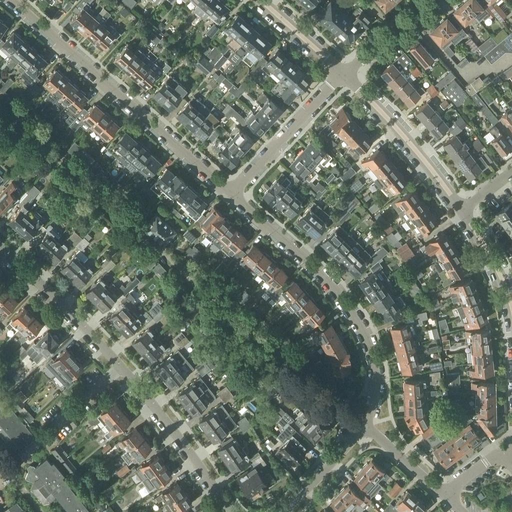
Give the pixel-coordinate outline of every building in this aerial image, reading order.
[(62,7),(66,11),(72,3),(69,1),(68,0),(62,7)] [(70,20),(72,22),(71,23),(77,28),(78,27),(89,15),(93,11),(89,7),(90,6),(88,5),(91,0),(81,0),(76,7),(79,10),(70,20)] [(123,0),(122,1),(126,5),(130,9),(134,5),(129,1),(128,0),(123,0)] [(208,14),(220,0),(219,0),(203,0),(199,6),(208,14)] [(220,0),(208,14),(217,22),(229,9),(220,0)] [(327,24),(339,10),(335,6),(337,5),(332,0),(318,15),(327,24)] [(376,0),(385,9),(394,1),(392,0),(376,0)] [(475,0),(466,0),(463,3),(473,16),(474,17),(477,21),(478,22),(482,18),(484,20),(488,17),(490,19),(494,15),(487,6),(486,4),(482,8),(475,0)] [(488,0),(489,1),(486,4),(487,6),(494,15),(500,21),(506,16),(497,5),(498,4),(496,2),(498,0),(488,0)] [(469,19),(474,24),(477,21),(474,17),(473,16),(463,3),(453,11),(464,24),(469,19)] [(79,28),(78,29),(83,34),(84,32),(86,34),(99,20),(107,11),(103,8),(98,14),(95,17),(95,16),(93,18),(89,15),(78,27),(79,28)] [(336,32),(348,19),(344,15),(346,13),(341,8),(339,10),(327,24),(336,32)] [(129,13),(124,9),(120,14),(125,18),(129,13)] [(99,20),(86,34),(88,36),(87,37),(92,42),(93,41),(94,41),(105,29),(101,25),(103,23),(106,20),(106,19),(110,14),(107,11),(99,20)] [(348,19),(336,32),(340,36),(340,37),(347,44),(354,37),(361,30),(360,29),(363,27),(364,28),(371,21),(361,11),(354,20),(350,17),(348,19)] [(226,44),(246,22),(237,15),(221,33),(225,37),(224,38),(223,38),(221,40),(226,44)] [(465,35),(463,33),(458,28),(456,30),(446,18),(438,25),(448,37),(454,44),(465,35)] [(140,22),(135,27),(139,31),(144,26),(140,22)] [(161,22),(157,27),(161,31),(164,28),(165,26),(161,22)] [(234,51),(254,29),(246,22),(226,44),(230,47),(231,48),(234,51)] [(102,48),(113,36),(116,39),(121,34),(110,24),(105,29),(94,41),(102,48)] [(206,32),(211,37),(219,28),(213,24),(206,32)] [(454,44),(448,37),(438,25),(430,32),(444,48),(443,49),(449,56),(453,53),(447,46),(452,42),(454,44)] [(242,58),(261,36),(254,29),(234,51),(228,57),(228,58),(218,69),(222,72),(224,71),(228,74),(236,65),(241,58),(242,58)] [(511,30),(510,33),(484,55),(491,63),(508,49),(511,49),(511,30)] [(0,47),(8,55),(21,40),(21,39),(21,38),(21,37),(17,35),(16,35),(13,32),(4,42),(1,40),(0,40),(0,47)] [(156,44),(159,41),(160,40),(152,32),(148,36),(156,44)] [(254,61),(270,43),(261,36),(242,58),(241,58),(250,65),(254,60),(254,61)] [(160,40),(159,41),(167,48),(170,44),(162,37),(160,40)] [(178,48),(182,43),(175,38),(171,43),(178,48)] [(478,47),(470,38),(464,42),(473,52),(478,47)] [(13,59),(7,65),(11,68),(16,62),(30,47),(27,44),(27,43),(24,40),(22,40),(21,40),(8,55),(11,58),(13,59)] [(418,41),(409,49),(425,67),(434,59),(418,41)] [(133,53),(129,50),(132,48),(127,44),(114,59),(122,66),(133,53)] [(210,62),(220,51),(215,46),(207,55),(211,60),(210,61),(210,62)] [(30,47),(16,62),(21,67),(18,70),(21,73),(23,70),(25,69),(38,54),(35,52),(35,50),(32,47),(30,47)] [(130,73),(143,59),(146,56),(138,48),(133,53),(122,66),(130,73)] [(273,71),(285,57),(277,50),(261,67),(257,63),(248,73),(261,84),(273,71)] [(228,58),(228,57),(220,51),(210,62),(218,69),(228,58)] [(193,66),(201,57),(197,53),(189,62),(193,66)] [(391,78),(399,71),(411,61),(404,53),(380,73),(387,81),(390,78),(391,78)] [(21,73),(20,75),(24,79),(22,81),(28,87),(30,89),(39,79),(35,76),(34,75),(46,62),(43,59),(43,57),(40,55),(38,55),(38,54),(25,69),(23,70),(21,73)] [(214,66),(202,55),(194,64),(206,75),(214,66)] [(143,59),(130,73),(137,80),(153,62),(146,56),(143,59)] [(279,79),(293,64),(285,57),(273,71),(277,74),(276,76),(279,79)] [(153,62),(137,80),(146,87),(155,77),(157,79),(163,71),(153,62)] [(280,95),(301,71),(293,64),(279,79),(275,84),(270,89),(274,93),(280,95)] [(248,67),(244,65),(241,69),(236,73),(232,78),(234,80),(236,82),(236,81),(237,83),(248,70),(248,67)] [(412,74),(418,69),(415,65),(409,70),(412,74)] [(511,67),(500,75),(504,81),(509,77),(511,81),(511,67)] [(51,74),(41,85),(43,86),(45,89),(48,86),(51,90),(63,77),(64,76),(58,70),(57,71),(55,69),(51,74)] [(418,69),(412,74),(415,78),(421,73),(418,69)] [(301,71),(280,95),(288,102),(309,79),(301,71)] [(394,89),(406,79),(399,71),(391,78),(390,78),(387,81),(394,89)] [(450,71),(434,86),(436,88),(438,91),(454,76),(450,71)] [(221,81),(221,82),(225,78),(221,74),(215,80),(219,83),(221,81)] [(415,78),(412,74),(406,79),(394,89),(402,98),(404,95),(404,94),(413,87),(410,83),(415,78)] [(160,102),(178,82),(170,75),(153,94),(157,97),(156,98),(160,102)] [(51,90),(46,96),(52,102),(53,103),(55,102),(55,101),(58,98),(71,84),(69,82),(70,81),(66,77),(64,76),(63,77),(51,90)] [(485,85),(482,81),(479,76),(465,86),(471,95),(475,92),(485,85)] [(482,81),(485,85),(491,80),(488,76),(482,81)] [(0,90),(3,93),(13,82),(9,78),(0,87),(0,90)] [(228,90),(228,91),(234,85),(225,78),(221,82),(229,89),(228,90)] [(468,96),(463,91),(454,80),(442,90),(456,106),(468,96)] [(266,86),(270,89),(275,84),(271,81),(266,86)] [(178,82),(160,102),(164,106),(166,105),(169,108),(186,89),(178,82)] [(243,82),(240,86),(244,90),(245,90),(246,91),(250,87),(243,82)] [(55,101),(55,102),(62,108),(78,90),(79,89),(78,89),(73,84),(72,85),(71,84),(58,98),(55,101)] [(430,94),(436,88),(434,86),(432,84),(426,89),(430,94)] [(31,91),(36,95),(41,89),(37,85),(31,91)] [(232,94),(233,94),(237,89),(237,88),(234,85),(228,91),(232,94)] [(237,89),(233,94),(238,98),(244,90),(240,86),(238,88),(237,88),(237,89)] [(404,95),(402,98),(408,106),(425,91),(421,87),(416,91),(413,87),(404,94),(404,95)] [(436,88),(430,94),(433,97),(439,92),(438,91),(436,88)] [(488,104),(494,100),(485,88),(479,92),(488,105),(488,104)] [(69,124),(75,118),(78,115),(74,111),(86,98),(78,90),(62,108),(59,112),(63,116),(67,112),(70,115),(65,120),(69,124)] [(475,92),(471,95),(468,97),(481,111),(492,125),(498,121),(486,107),(475,92)] [(256,101),(259,104),(260,104),(274,117),(281,109),(264,93),(256,101)] [(196,109),(201,103),(193,96),(177,114),(185,121),(196,109)] [(444,109),(450,104),(445,99),(439,105),(444,109)] [(425,118),(434,110),(427,102),(415,113),(422,120),(424,118),(425,118)] [(185,121),(194,130),(205,117),(205,116),(210,111),(213,107),(209,111),(201,103),(196,109),(185,121)] [(86,130),(89,126),(90,124),(102,111),(94,104),(87,112),(83,109),(78,115),(75,118),(69,124),(69,125),(75,131),(80,125),(86,130)] [(228,111),(232,108),(228,104),(221,112),(224,115),(228,111)] [(257,108),(253,112),(254,113),(255,114),(267,125),(274,117),(260,104),(259,104),(257,107),(257,108)] [(205,117),(194,130),(201,136),(221,114),(213,107),(210,111),(205,116),(205,117)] [(228,111),(232,115),(246,128),(250,124),(244,119),(243,119),(232,108),(228,111)] [(511,128),(511,111),(510,108),(502,115),(511,128)] [(350,117),(343,109),(321,130),(322,131),(329,138),(336,130),(348,118),(348,119),(350,117)] [(244,119),(250,124),(259,133),(267,125),(255,114),(254,113),(253,112),(251,110),(246,116),(244,119)] [(429,129),(441,118),(434,110),(425,118),(424,118),(422,120),(429,129)] [(94,128),(98,131),(110,119),(102,111),(90,124),(89,126),(93,130),(94,128)] [(225,116),(221,121),(224,124),(228,119),(232,115),(228,111),(224,115),(225,116)] [(458,125),(464,120),(461,116),(455,121),(458,125)] [(348,118),(336,130),(344,138),(356,126),(357,125),(353,121),(352,122),(348,119),(348,118)] [(433,137),(435,135),(436,137),(448,126),(441,118),(429,129),(431,130),(429,132),(433,137)] [(110,119),(98,131),(102,135),(100,137),(104,141),(118,126),(110,119)] [(44,120),(39,125),(43,129),(48,123),(44,120)] [(464,120),(458,125),(461,129),(467,124),(464,120)] [(451,131),(458,125),(455,121),(447,127),(451,131)] [(344,138),(351,146),(364,134),(361,131),(362,130),(357,125),(356,126),(344,138)] [(455,135),(462,130),(461,129),(458,125),(451,131),(454,135),(455,135)] [(236,132),(234,135),(232,137),(245,148),(252,140),(236,126),(233,129),(236,132)] [(501,154),(511,147),(495,126),(489,130),(494,137),(488,142),(494,149),(496,147),(501,154)] [(325,142),(329,138),(322,131),(317,135),(325,142)] [(122,152),(133,140),(125,132),(114,145),(112,142),(106,149),(117,158),(122,152)] [(212,133),(208,138),(207,139),(211,143),(216,137),(212,133)] [(371,142),(368,139),(369,137),(366,133),(364,135),(364,134),(351,146),(355,150),(352,154),(355,157),(371,142)] [(7,141),(14,147),(19,141),(12,135),(7,141)] [(224,143),(235,154),(238,156),(245,148),(232,137),(230,135),(224,143)] [(452,151),(462,143),(455,135),(454,135),(443,144),(449,153),(452,150),(452,151)] [(329,138),(325,142),(332,149),(337,144),(329,137),(329,138)] [(474,147),(480,142),(478,138),(471,143),(474,147)] [(230,164),(238,156),(235,154),(219,139),(212,148),(230,164)] [(468,152),(466,148),(471,144),(467,139),(462,143),(452,151),(452,150),(449,153),(455,161),(468,152)] [(125,166),(142,147),(133,140),(122,152),(117,158),(125,166)] [(320,161),(319,161),(323,165),(330,157),(313,140),(306,147),(320,161)] [(74,156),(81,148),(75,142),(67,150),(74,156)] [(480,142),(474,147),(478,151),(484,147),(480,142)] [(139,168),(150,155),(142,147),(125,166),(134,173),(139,167),(139,168)] [(306,147),(298,155),(311,167),(315,163),(320,168),(323,165),(319,161),(320,161),(306,147)] [(87,168),(89,166),(94,160),(83,149),(75,157),(87,168)] [(367,163),(371,168),(384,157),(383,156),(385,155),(382,151),(380,152),(377,149),(360,163),(363,166),(367,163)] [(490,163),(494,159),(487,151),(483,154),(490,163)] [(26,169),(38,157),(32,152),(21,165),(26,169)] [(465,167),(474,160),(468,152),(455,161),(462,170),(465,168),(465,167)] [(139,168),(139,167),(134,173),(142,180),(158,162),(150,155),(139,168)] [(298,155),(291,164),(306,178),(308,180),(316,172),(311,167),(298,155)] [(367,172),(374,180),(378,177),(378,176),(391,166),(391,165),(392,164),(389,160),(387,161),(384,157),(371,168),(367,172)] [(93,174),(95,175),(100,168),(98,166),(100,165),(94,160),(87,168),(93,174)] [(342,164),(347,169),(350,166),(351,165),(346,160),(342,164)] [(465,168),(462,170),(468,179),(481,169),(474,160),(465,167),(465,168)] [(338,177),(344,183),(356,173),(350,166),(347,169),(338,177)] [(385,185),(398,174),(391,166),(378,176),(378,177),(374,180),(373,181),(380,189),(381,188),(385,185)] [(332,173),(336,177),(340,173),(333,167),(330,171),(332,173)] [(174,176),(166,168),(150,187),(158,194),(163,189),(174,176)] [(99,179),(103,175),(102,174),(104,173),(100,169),(95,175),(96,176),(99,179)] [(338,178),(336,177),(332,173),(325,180),(329,185),(338,178)] [(405,182),(401,178),(403,176),(400,173),(399,174),(398,174),(385,185),(381,188),(385,193),(388,196),(405,182)] [(2,178),(0,175),(0,183),(2,186),(10,177),(6,174),(2,178)] [(174,194),(183,183),(184,182),(175,174),(174,176),(163,189),(173,197),(174,194)] [(272,201),(273,199),(285,187),(290,181),(281,174),(269,187),(266,184),(263,186),(267,189),(263,193),(272,201)] [(97,186),(102,181),(99,179),(96,176),(91,181),(97,186)] [(295,176),(292,179),(291,180),(295,184),(299,180),(295,176)] [(311,190),(315,186),(309,180),(308,180),(306,178),(303,182),(308,187),(311,190)] [(69,194),(74,189),(63,179),(58,184),(69,194)] [(321,192),(325,188),(318,182),(315,186),(319,190),(321,192)] [(12,183),(0,195),(0,213),(1,214),(14,200),(21,191),(12,183)] [(184,203),(193,192),(183,183),(174,194),(184,203)] [(12,225),(18,231),(32,215),(31,215),(26,210),(28,208),(26,206),(32,197),(33,198),(39,190),(33,184),(26,192),(27,194),(18,204),(21,207),(9,221),(13,224),(12,225)] [(348,188),(351,192),(352,193),(357,189),(353,184),(348,188)] [(313,197),(313,196),(319,190),(315,186),(311,190),(308,187),(306,190),(313,197)] [(273,199),(282,207),(293,194),(285,187),(273,199)] [(147,191),(143,188),(128,204),(140,215),(143,211),(145,208),(142,205),(143,203),(140,200),(147,191)] [(321,192),(319,190),(313,196),(318,199),(326,189),(325,188),(321,192)] [(390,202),(398,212),(399,211),(400,211),(403,209),(404,208),(418,198),(417,198),(419,196),(416,192),(414,193),(411,189),(400,198),(399,196),(390,202)] [(290,214),(304,199),(296,191),(293,194),(282,207),(290,214)] [(190,208),(186,212),(195,220),(202,213),(205,209),(201,206),(204,202),(193,192),(184,203),(190,208)] [(345,208),(355,196),(352,193),(351,192),(340,204),(345,208)] [(321,242),(329,250),(341,238),(342,237),(346,233),(347,232),(339,225),(351,214),(349,212),(359,202),(355,196),(345,208),(346,209),(331,224),(335,228),(321,242)] [(405,221),(411,217),(424,207),(424,206),(426,205),(422,200),(420,202),(418,198),(404,208),(403,209),(400,211),(399,211),(398,212),(404,221),(405,221)] [(511,201),(495,215),(502,224),(504,222),(511,232),(511,201)] [(368,208),(372,213),(380,207),(376,202),(368,208)] [(306,228),(322,210),(313,203),(297,221),(306,228)] [(412,230),(414,228),(417,226),(431,216),(428,212),(430,211),(427,206),(425,208),(424,207),(411,217),(405,221),(412,230)] [(204,224),(209,229),(220,216),(221,215),(213,207),(205,216),(202,213),(195,220),(193,223),(201,227),(204,224)] [(44,219),(35,210),(31,215),(32,215),(18,231),(23,235),(24,234),(28,237),(44,219)] [(322,210),(306,228),(314,235),(330,217),(322,210)] [(56,222),(63,215),(59,211),(52,218),(56,222)] [(163,245),(176,231),(156,213),(144,227),(163,245)] [(435,221),(434,220),(436,219),(436,218),(433,214),(431,216),(417,226),(414,228),(417,233),(417,234),(419,237),(436,225),(434,222),(435,221)] [(213,240),(217,236),(228,223),(220,216),(209,229),(205,233),(213,240)] [(386,222),(382,217),(378,221),(382,226),(386,222)] [(236,231),(236,230),(228,223),(217,236),(225,243),(236,231)] [(45,254),(46,254),(45,253),(57,239),(61,234),(49,224),(44,229),(47,232),(36,245),(39,247),(38,249),(44,255),(45,254)] [(377,235),(381,231),(377,227),(373,231),(377,235)] [(236,231),(225,243),(230,247),(228,250),(231,253),(245,238),(236,230),(236,231)] [(70,242),(75,246),(82,238),(74,231),(68,238),(67,238),(61,244),(57,239),(45,253),(46,254),(54,261),(70,242)] [(329,250),(338,258),(350,246),(355,241),(347,232),(346,233),(342,237),(341,238),(329,250)] [(392,244),(398,240),(392,232),(386,236),(392,244)] [(435,250),(449,241),(443,232),(419,247),(421,251),(426,248),(430,253),(434,250),(435,250)] [(61,268),(70,276),(83,263),(82,263),(88,258),(83,253),(82,253),(84,250),(83,249),(89,242),(87,241),(91,237),(87,234),(84,237),(83,237),(82,238),(75,246),(79,250),(76,253),(61,268)] [(193,234),(188,239),(192,242),(196,237),(193,234)] [(395,248),(399,252),(400,255),(410,248),(406,242),(402,245),(398,240),(392,244),(395,248)] [(363,248),(355,241),(350,246),(338,258),(345,266),(346,266),(357,254),(362,249),(363,248)] [(435,262),(454,250),(449,241),(435,250),(438,255),(433,259),(435,262)] [(190,260),(199,250),(194,245),(192,248),(185,255),(190,260)] [(242,249),(235,257),(239,260),(242,263),(241,264),(246,269),(250,265),(249,265),(261,252),(252,245),(245,252),(242,249)] [(346,266),(345,266),(353,274),(367,260),(372,265),(378,261),(388,252),(382,247),(371,256),(363,248),(362,249),(357,254),(346,266)] [(410,248),(400,255),(408,267),(416,262),(412,256),(414,254),(410,248)] [(443,263),(446,268),(460,259),(454,250),(435,262),(433,264),(436,267),(443,263)] [(139,257),(143,261),(148,255),(145,252),(139,257)] [(258,272),(269,259),(261,252),(249,265),(250,265),(258,272)] [(104,267),(111,260),(107,255),(99,263),(104,267)] [(201,269),(210,259),(205,255),(196,265),(201,269)] [(214,280),(223,271),(222,270),(230,261),(223,255),(219,259),(221,262),(213,271),(218,275),(214,280)] [(266,279),(277,267),(269,259),(258,272),(266,279)] [(438,273),(443,282),(441,283),(444,286),(454,280),(452,277),(466,268),(460,259),(446,268),(438,273)] [(111,260),(104,267),(108,271),(115,264),(111,260)] [(372,265),(369,267),(373,273),(360,282),(366,291),(380,281),(382,280),(383,280),(386,277),(380,268),(382,267),(378,261),(372,265)] [(83,263),(70,276),(79,284),(93,270),(89,266),(87,268),(83,263)] [(157,273),(163,267),(159,263),(158,263),(153,269),(157,273)] [(264,291),(270,297),(279,287),(276,284),(285,274),(277,267),(266,279),(271,284),(264,291)] [(219,284),(227,275),(223,271),(214,280),(219,284)] [(94,304),(100,310),(101,308),(103,309),(123,290),(126,293),(140,280),(136,276),(131,281),(130,280),(126,284),(127,285),(125,287),(122,284),(118,288),(113,283),(107,288),(95,301),(96,302),(94,304)] [(367,292),(372,300),(386,291),(387,291),(391,288),(391,287),(391,285),(391,284),(390,282),(388,278),(387,277),(386,277),(383,280),(382,280),(380,281),(366,291),(367,292)] [(86,295),(91,301),(93,299),(95,301),(107,288),(103,283),(104,282),(100,278),(86,292),(87,293),(86,295)] [(449,287),(450,291),(449,292),(451,298),(458,295),(474,288),(473,287),(475,284),(471,282),(470,278),(452,285),(452,286),(449,287)] [(231,294),(239,285),(234,281),(226,291),(231,294)] [(283,296),(287,301),(300,289),(293,281),(283,290),(280,287),(279,287),(270,297),(276,303),(281,298),(283,296)] [(180,283),(177,287),(182,292),(185,288),(180,283)] [(416,284),(412,287),(410,289),(413,293),(419,289),(416,284)] [(462,305),(478,299),(480,298),(477,291),(475,292),(474,288),(458,295),(462,305)] [(292,312),(294,311),(293,310),(295,309),(308,297),(300,289),(287,301),(288,301),(284,304),(292,312)] [(242,304),(250,295),(246,291),(237,300),(242,304)] [(393,300),(387,291),(386,291),(372,300),(379,309),(393,300)] [(0,317),(2,315),(16,300),(7,292),(0,299),(0,317)] [(131,313),(136,309),(131,304),(136,300),(130,293),(121,301),(124,304),(110,317),(118,325),(131,313)] [(393,300),(379,309),(385,319),(406,305),(399,295),(393,300)] [(303,317),(316,306),(308,297),(295,309),(303,317)] [(457,308),(461,317),(466,315),(482,309),(481,305),(482,304),(480,298),(478,299),(462,305),(462,306),(457,308)] [(439,303),(432,306),(434,310),(447,304),(445,300),(439,303)] [(153,318),(160,311),(163,308),(157,302),(146,311),(142,315),(141,313),(136,318),(131,313),(118,325),(126,335),(140,322),(141,323),(143,322),(145,324),(152,318),(153,318)] [(303,317),(300,319),(306,326),(303,329),(299,332),(302,336),(310,331),(316,327),(314,325),(312,323),(323,314),(316,306),(303,317)] [(21,328),(33,316),(24,307),(10,322),(6,326),(9,329),(13,325),(15,327),(17,325),(21,328)] [(260,308),(253,314),(258,319),(264,314),(260,308)] [(466,315),(461,317),(463,323),(465,323),(466,326),(470,325),(470,326),(486,318),(485,315),(486,311),(483,310),(482,309),(466,315)] [(160,311),(153,318),(156,322),(164,316),(160,311)] [(414,315),(416,325),(422,324),(421,320),(427,318),(425,312),(414,315)] [(278,318),(273,313),(262,323),(267,327),(278,318)] [(22,336),(20,339),(23,342),(26,338),(27,339),(41,324),(33,316),(21,328),(17,332),(22,336)] [(391,328),(394,339),(410,334),(412,334),(411,327),(412,327),(410,323),(391,328)] [(322,342),(335,334),(330,324),(311,335),(316,345),(317,344),(321,342),(322,342)] [(276,333),(280,337),(284,335),(288,331),(284,326),(276,333)] [(471,335),(471,341),(488,339),(487,328),(469,330),(469,331),(463,332),(463,336),(471,335)] [(141,351),(154,340),(157,338),(152,333),(149,329),(133,342),(141,351)] [(51,336),(47,332),(31,348),(36,354),(41,350),(45,354),(58,342),(52,336),(51,336)] [(176,343),(185,336),(181,332),(173,339),(176,343)] [(321,347),(324,353),(326,352),(341,344),(335,334),(322,342),(321,342),(323,346),(321,347)] [(391,341),(393,350),(397,349),(413,345),(410,334),(394,339),(394,340),(391,341)] [(288,340),(284,335),(280,337),(279,338),(285,343),(288,340)] [(185,336),(176,343),(181,348),(189,341),(185,336)] [(149,360),(164,347),(157,338),(154,340),(141,351),(149,360)] [(471,341),(473,352),(490,350),(488,339),(471,341)] [(299,346),(296,342),(290,347),(293,351),(299,346)] [(340,357),(346,353),(341,344),(326,352),(331,361),(339,360),(340,357)] [(395,356),(398,355),(400,360),(416,355),(413,345),(397,349),(393,350),(395,356)] [(16,355),(24,348),(22,346),(14,353),(16,355)] [(20,359),(28,352),(24,348),(16,355),(20,359)] [(69,352),(66,349),(54,360),(53,359),(45,365),(51,372),(55,375),(57,373),(61,369),(74,358),(73,357),(74,356),(70,351),(69,352)] [(163,377),(185,359),(178,350),(171,355),(156,368),(163,377)] [(474,363),(491,361),(490,350),(473,352),(474,363)] [(256,351),(246,359),(255,370),(265,362),(256,351)] [(349,365),(348,353),(346,353),(340,357),(339,360),(331,361),(327,362),(328,367),(322,367),(322,373),(323,374),(330,381),(342,380),(341,372),(347,371),(346,365),(349,365)] [(194,367),(198,371),(206,364),(215,357),(213,354),(210,357),(208,355),(204,359),(194,367)] [(422,366),(421,361),(418,362),(416,355),(400,360),(403,371),(422,366)] [(75,359),(74,358),(61,369),(57,373),(55,375),(59,381),(63,384),(63,383),(66,386),(72,380),(70,377),(82,366),(79,363),(80,362),(76,358),(75,359)] [(185,359),(163,377),(171,387),(187,373),(193,368),(185,359)] [(429,364),(431,371),(442,369),(441,361),(429,364)] [(474,363),(474,369),(466,370),(467,375),(492,372),(491,361),(474,363)] [(206,364),(198,371),(202,376),(210,369),(206,364)] [(429,373),(430,384),(436,384),(436,380),(440,379),(439,371),(429,373)] [(177,397),(183,404),(184,403),(185,404),(199,393),(201,391),(207,386),(200,377),(178,394),(179,396),(177,397)] [(278,390),(282,385),(275,379),(270,382),(278,390)] [(404,381),(405,393),(422,392),(421,385),(425,385),(425,380),(404,381)] [(494,382),(472,383),(472,393),(477,393),(494,393),(494,392),(495,392),(495,386),(494,386),(494,382)] [(270,383),(260,394),(268,402),(279,391),(270,383)] [(199,393),(185,404),(193,414),(209,401),(208,401),(215,396),(207,386),(201,391),(199,393)] [(221,398),(229,392),(226,387),(217,393),(221,398)] [(29,399),(21,390),(17,394),(15,392),(8,398),(20,411),(26,404),(25,402),(29,399)] [(229,392),(221,398),(225,403),(233,397),(229,392)] [(406,403),(423,402),(422,392),(405,393),(406,403)] [(477,404),(496,404),(495,397),(494,397),(494,393),(477,393),(477,404)] [(0,432),(6,440),(11,436),(21,448),(34,437),(27,429),(30,427),(27,423),(28,423),(24,418),(20,421),(0,395),(0,432)] [(104,425),(121,411),(114,402),(98,415),(97,414),(88,421),(91,425),(96,424),(100,420),(104,425)] [(406,403),(406,414),(414,414),(415,417),(423,413),(423,402),(406,403)] [(204,432),(205,430),(206,431),(220,421),(229,414),(221,404),(215,409),(199,421),(200,423),(198,424),(204,432)] [(478,415),(494,414),(494,411),(496,411),(496,404),(477,404),(478,414),(478,415)] [(309,419),(322,432),(331,423),(316,409),(312,412),(314,414),(309,419)] [(121,411),(104,425),(109,430),(104,434),(109,440),(119,431),(118,430),(129,420),(121,411)] [(36,419),(29,412),(24,416),(31,424),(36,419)] [(282,416),(289,424),(293,420),(286,412),(282,416)] [(303,413),(294,422),(314,440),(322,432),(309,419),(303,413)] [(414,414),(406,414),(404,415),(410,425),(412,424),(415,430),(428,423),(423,413),(415,417),(414,414)] [(454,421),(452,418),(448,413),(443,416),(449,424),(454,421)] [(471,418),(471,417),(474,420),(478,426),(479,428),(483,425),(489,433),(496,428),(494,425),(494,422),(496,422),(496,416),(494,416),(494,414),(478,415),(478,414),(475,414),(468,415),(471,418)] [(471,418),(468,415),(463,415),(454,422),(457,426),(472,445),(479,441),(478,440),(480,438),(479,436),(483,434),(479,429),(479,428),(478,426),(474,420),(471,417),(471,418)] [(243,432),(252,426),(245,416),(236,423),(243,432)] [(285,428),(289,424),(282,416),(278,420),(285,428)] [(220,421),(206,431),(213,441),(229,428),(226,424),(224,426),(220,421)] [(454,422),(445,428),(451,437),(462,451),(463,452),(464,452),(463,451),(469,446),(470,447),(472,445),(457,426),(454,422)] [(441,431),(435,423),(430,426),(436,434),(454,459),(460,454),(460,453),(462,451),(451,437),(445,428),(441,431)] [(277,436),(283,442),(298,457),(307,448),(292,434),(296,431),(289,424),(285,428),(277,436)] [(448,464),(454,459),(436,434),(430,426),(421,433),(427,441),(428,440),(434,449),(433,451),(438,458),(439,457),(445,464),(447,462),(448,464)] [(121,455),(143,437),(135,428),(119,441),(120,441),(116,444),(118,448),(122,445),(126,451),(118,457),(121,455)] [(121,455),(128,464),(150,447),(143,437),(121,455)] [(225,459),(240,449),(236,444),(238,442),(235,438),(218,450),(225,459)] [(290,466),(298,457),(283,442),(279,447),(275,451),(290,466)] [(101,449),(105,454),(112,448),(109,443),(101,449)] [(50,451),(57,459),(59,457),(62,460),(66,457),(63,454),(65,452),(59,444),(50,451)] [(413,448),(424,458),(427,455),(416,445),(413,448)] [(240,449),(225,459),(232,469),(249,458),(246,453),(243,454),(240,449)] [(159,459),(156,455),(141,466),(140,465),(136,468),(137,470),(135,471),(143,481),(146,478),(150,475),(164,465),(163,463),(164,462),(161,458),(159,459)] [(252,462),(250,463),(253,468),(258,464),(261,467),(266,464),(260,456),(254,460),(252,462)] [(76,469),(67,458),(61,463),(70,474),(76,469)] [(88,511),(89,511),(84,505),(86,504),(80,497),(78,498),(61,477),(63,475),(53,463),(51,465),(46,459),(35,468),(34,467),(29,466),(27,467),(28,471),(25,479),(33,482),(31,488),(37,495),(43,503),(49,501),(56,494),(70,511),(69,511),(88,511)] [(389,477),(386,474),(371,460),(363,469),(375,481),(380,476),(382,478),(383,478),(386,481),(389,477)] [(281,474),(286,470),(281,464),(276,468),(281,474)] [(116,471),(120,477),(129,470),(125,465),(116,471)] [(165,466),(164,465),(150,475),(146,478),(149,483),(147,485),(149,488),(153,486),(154,486),(171,474),(168,471),(170,470),(166,465),(165,466)] [(244,488),(261,477),(254,467),(238,478),(244,488)] [(363,469),(355,478),(373,495),(381,486),(375,481),(363,469)] [(244,488),(251,498),(275,482),(268,472),(261,477),(244,488)] [(165,497),(169,502),(183,492),(176,482),(159,494),(160,495),(156,498),(158,501),(162,498),(162,499),(165,497)] [(393,497),(401,488),(396,484),(388,492),(393,497)] [(348,486),(339,494),(352,506),(357,511),(359,511),(371,501),(360,490),(356,493),(348,486)] [(92,499),(97,496),(93,490),(88,494),(92,499)] [(399,508),(403,511),(404,511),(416,499),(407,491),(394,506),(390,503),(382,511),(390,511),(394,511),(397,510),(399,508)] [(179,511),(178,510),(190,502),(183,492),(169,502),(165,505),(169,510),(166,511),(179,511)] [(357,511),(352,506),(339,494),(331,503),(340,511),(357,511)] [(102,511),(107,507),(97,495),(97,496),(92,499),(90,501),(97,510),(99,508),(102,511)] [(404,511),(420,511),(425,507),(416,499),(404,511)] [(26,511),(23,508),(22,509),(16,503),(3,511),(26,511)]
